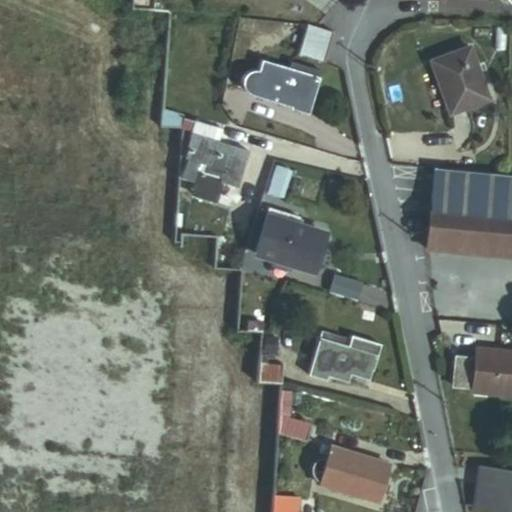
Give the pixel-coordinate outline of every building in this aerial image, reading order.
[(140,14),(157,15),(158,3),(141,2),(140,14)] [(295,58),(324,62),(328,32),(301,28),(300,34),(288,32),(286,50),(296,52),(295,58)] [(463,99),(501,87),(483,33),(445,46),(463,99)] [(253,103),(305,120),(318,72),(286,62),(283,72),(272,68),(260,68),(253,70),(247,77),(246,84),(246,94),(253,103)] [(177,189),(194,192),(202,146),(221,149),(223,135),(193,130),(188,155),(178,154),(177,189)] [(194,192),(248,200),(255,155),(221,149),(202,146),(194,192)] [(419,248),(511,260),(511,215),(424,204),(419,248)] [(319,262),(312,254),(314,245),(294,239),(295,230),(267,223),(255,266),(306,279),(310,279),(316,276),(319,268),(319,262)] [(324,298),(349,304),(354,288),(328,281),(324,298)] [(371,365),(389,369),(394,346),(366,340),(368,330),(336,323),(327,366),(346,370),(347,366),(370,371),(371,365)] [(467,394),(511,401),(511,357),(474,351),(473,361),(452,358),(448,388),(467,391),(467,394)] [(287,393),(288,394),(292,374),(276,371),(278,361),(270,359),(264,389),(287,393)] [(284,434),(310,441),(314,427),(285,418),(284,434)] [(326,459),(371,470),(372,464),(372,463),(321,450),(320,458),(326,459)] [(362,503),(381,507),(390,469),(372,464),(371,470),(326,459),(319,486),(363,497),(362,503)] [(511,511),(511,470),(484,465),(477,506),(511,511)]
